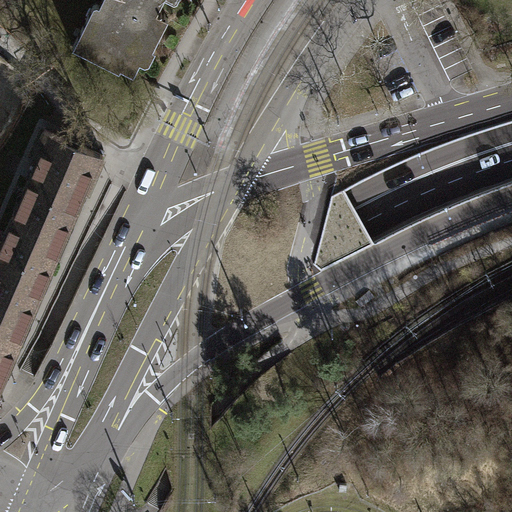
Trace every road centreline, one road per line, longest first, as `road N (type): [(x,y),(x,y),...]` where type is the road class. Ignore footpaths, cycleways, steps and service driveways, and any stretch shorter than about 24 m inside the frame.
road 1 (primary): [(0,472),(87,422),(224,312),(361,225),(511,159)]
road 2 (primary): [(511,135),(414,169),(348,203),(213,285),(73,397),(0,439)]
road 3 (primary): [(101,446),(184,367),(257,317),(451,221),(511,200)]
road 4 (primary): [(511,102),(228,188)]
road 5 (primary): [(101,446),(228,188)]
road 6 (primary): [(137,227),(49,400),(0,445)]
road 7 (primary): [(252,0),(203,81),(137,227)]
road 8 (tertiary): [(118,294),(26,507)]
road 9 (primary): [(228,188),(350,0)]
road 10 (tertiary): [(228,188),(163,237),(118,294)]
